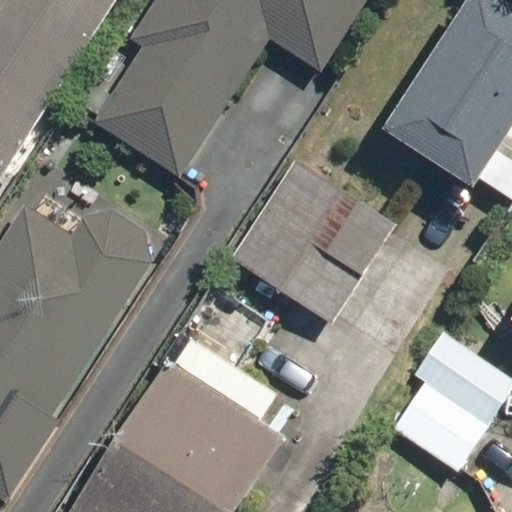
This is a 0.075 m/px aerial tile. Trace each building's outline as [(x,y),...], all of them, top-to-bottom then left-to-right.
[(0,0),(0,186),(121,0),(0,0)] [(96,126),(183,179),(274,42),(325,75),(372,0),(159,0),(134,39),(147,48),(96,126)] [(511,10),(495,0),(474,0),(389,137),(483,195),(511,147),(511,10)] [(299,162),(235,261),(337,326),(401,227),(299,162)] [(26,208),(0,243),(0,499),(12,507),(66,424),(56,418),(156,263),(146,234),(116,214),(86,223),(76,238),(26,208)] [(172,366),(76,511),(243,511),(289,443),(172,366)] [(495,421),(428,379),(395,432),(462,473),(495,421)]
